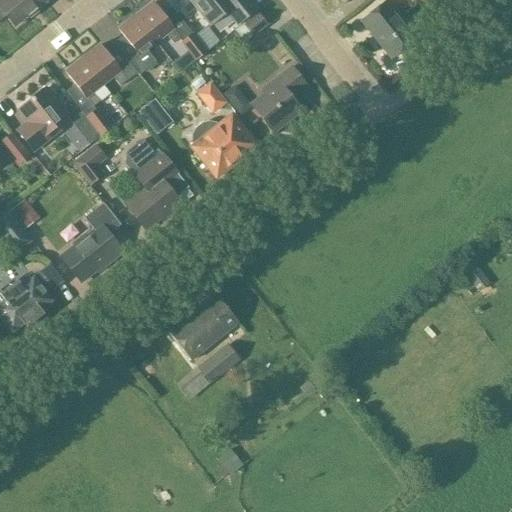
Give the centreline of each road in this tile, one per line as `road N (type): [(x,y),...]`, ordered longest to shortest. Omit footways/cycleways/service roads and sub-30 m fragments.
road 1 (unclassified): [(386,99),(0,396)]
road 2 (residential): [(386,99),(511,0)]
road 3 (residential): [(386,99),(299,0)]
